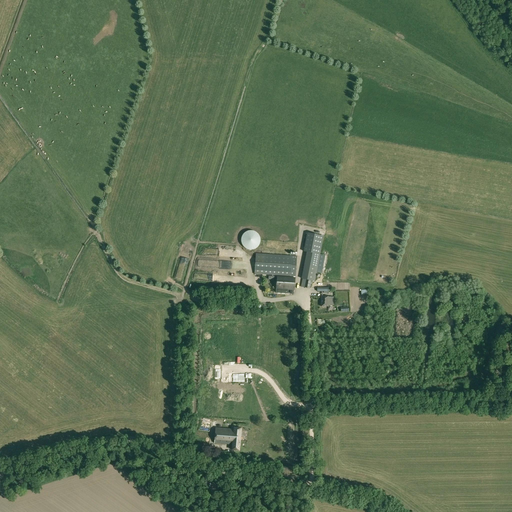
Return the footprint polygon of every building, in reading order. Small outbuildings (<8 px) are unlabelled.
[(247,245),(247,247),(248,249),(249,250),(250,251),(251,252),(253,252),(255,252),(256,252),(258,251),(259,250),(260,248),(260,247),(261,245),(260,243),(260,242),(259,241),(257,239),(256,239),(254,238),(253,238),(251,239),(250,240),(248,241),(247,242),(247,244),(247,245)] [(311,281),(314,281),(320,254),(308,252),(301,287),(310,289),(311,281)] [(254,274),(263,274),(295,277),(296,256),(265,254),(256,253),(254,274)] [(276,291),(285,292),(285,289),(294,290),(295,278),(277,277),(277,289),(276,291)] [(321,297),(321,306),(328,306),(328,305),(333,305),(333,297),(328,297),(321,297)] [(210,416),(212,387),(201,386),(199,415),(210,416)] [(214,443),(232,445),(232,450),(240,451),(242,429),(234,428),(234,429),(216,428),(214,443)] [(211,487),(219,488),(222,478),(213,476),(211,487)]
